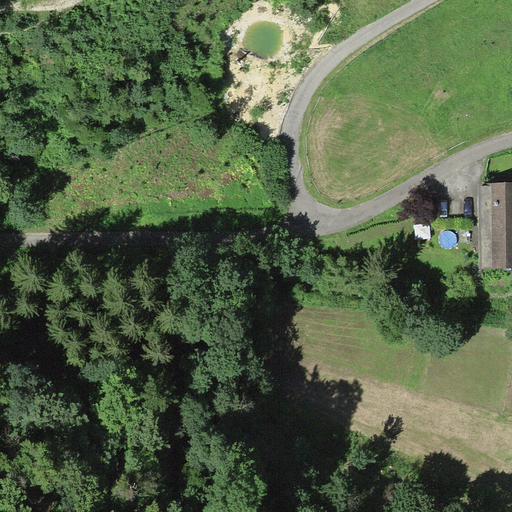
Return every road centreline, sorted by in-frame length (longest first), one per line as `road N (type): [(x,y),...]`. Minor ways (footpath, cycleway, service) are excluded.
road 1 (unclassified): [(323,225),(0,236)]
road 2 (track): [(424,0),(344,48),(303,94),(290,146),(293,171),(323,225)]
road 3 (unclassified): [(323,225),(511,141)]
